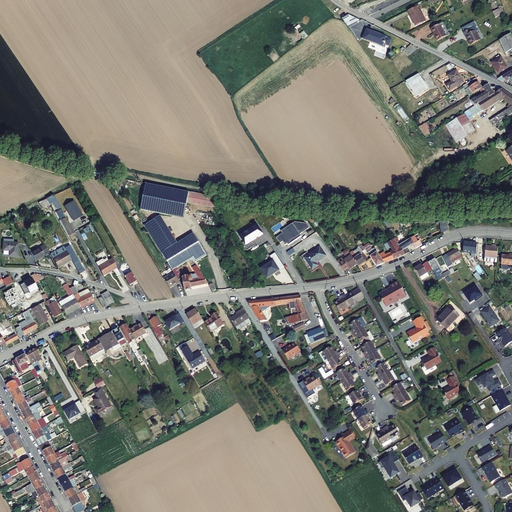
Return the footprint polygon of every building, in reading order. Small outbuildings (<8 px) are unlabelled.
[(439,0),(430,0),(408,11),(413,22),(414,21),(416,26),(426,22),(420,10),(439,0)] [(504,13),(502,7),(492,12),(495,18),(504,13)] [(342,18),(348,26),(359,20),(348,15),(342,18)] [(439,24),(431,29),(438,41),(446,37),(439,24)] [(471,44),(480,40),(476,31),(478,30),(476,26),(464,33),(466,36),(467,36),(471,44)] [(366,27),(361,34),(369,40),(368,41),(374,45),(375,44),(380,47),(382,45),(385,47),(388,42),(385,40),(386,39),(380,35),(379,36),(375,33),(375,32),(370,29),(369,29),(366,27)] [(511,36),(511,33),(500,40),(506,53),(511,50),(511,51),(511,57),(511,36)] [(491,63),(498,73),(507,67),(501,57),(491,63)] [(456,70),(453,72),(448,75),(452,82),(446,85),(450,91),(461,84),(460,81),(462,80),(456,70)] [(503,76),(497,79),(504,83),(509,80),(511,83),(511,70),(503,76)] [(406,82),(413,91),(426,84),(419,75),(406,82)] [(479,90),(482,88),(476,78),(463,86),(469,96),(479,90)] [(428,88),(426,84),(413,91),(414,92),(417,90),(420,94),(428,88)] [(471,101),(475,106),(495,93),(494,91),(489,84),(483,88),(485,92),(482,94),(471,101)] [(508,108),(511,111),(511,96),(502,89),(496,92),(497,92),(495,93),(475,106),(473,107),(478,115),(483,111),(482,110),(498,100),(500,102),(505,100),(510,104),(507,108),(508,108)] [(404,120),(409,117),(398,104),(394,107),(404,120)] [(468,110),(473,118),(478,115),(473,107),(468,110)] [(493,126),(511,113),(511,111),(508,108),(490,121),(493,126)] [(469,120),(473,118),(468,110),(468,111),(465,112),(465,113),(469,120)] [(460,142),(463,147),(467,144),(464,139),(476,131),(464,114),(445,126),(456,143),(460,142)] [(419,128),(425,137),(430,134),(427,131),(429,129),(425,123),(419,128)] [(188,192),(186,202),(215,208),(217,197),(188,192)] [(61,207),(54,195),(46,198),(50,204),(53,202),(56,207),(57,207),(58,209),(61,207)] [(50,205),(49,204),(50,204),(46,198),(39,202),(42,208),(50,205)] [(69,235),(74,233),(61,209),(56,212),(61,220),(69,235)] [(172,247),(154,218),(144,225),(161,253),(172,247)] [(69,235),(61,220),(59,221),(68,236),(69,235)] [(255,246),(252,241),(263,234),(255,222),(251,225),(253,228),(240,236),(244,243),(243,243),(247,251),(255,246)] [(172,271),(177,268),(192,259),(193,259),(188,261),(196,274),(191,275),(192,276),(183,278),(178,281),(179,283),(183,289),(184,289),(185,291),(191,290),(191,287),(208,284),(195,263),(207,255),(194,234),(172,247),(161,253),(172,271)] [(405,249),(418,242),(415,236),(399,245),(398,246),(399,246),(405,255),(407,253),(405,249)] [(394,259),(405,255),(399,246),(398,246),(396,242),(395,239),(388,243),(393,251),(391,252),(391,253),(394,259)] [(10,250),(10,255),(17,255),(18,243),(13,243),(3,242),(3,250),(10,250)] [(466,256),(476,257),(477,244),(464,242),(463,253),(466,256)] [(363,247),(365,249),(368,253),(377,267),(394,259),(391,253),(386,256),(384,252),(378,255),(374,248),(372,249),(368,244),(363,247)] [(39,248),(31,252),(35,261),(44,256),(44,255),(49,252),(45,245),(40,248),(39,248)] [(70,245),(65,248),(72,260),(79,274),(85,271),(83,268),(80,263),(73,250),(72,250),(70,245)] [(495,247),(496,245),(492,245),(492,246),(486,246),(485,257),(497,258),(498,247),(495,247)] [(59,250),(61,253),(58,255),(56,251),(50,254),(58,268),(72,260),(65,248),(64,247),(61,248),(59,250)] [(362,251),(359,247),(357,248),(358,248),(353,252),(355,255),(360,251),(363,256),(365,255),(368,253),(365,249),(362,251)] [(316,263),(326,256),(320,248),(305,258),(312,270),(318,266),(316,263)] [(446,265),(448,268),(452,265),(451,263),(450,261),(461,255),(457,249),(442,257),(446,265)] [(337,261),(344,271),(348,267),(349,269),(357,264),(350,254),(347,250),(343,252),(343,254),(345,256),(337,261)] [(357,264),(359,267),(369,260),(365,255),(363,256),(360,251),(355,255),(353,252),(353,251),(350,254),(357,264)] [(266,266),(261,269),(267,278),(272,274),(274,273),(279,270),(276,266),(281,262),(275,253),(270,256),(272,260),(265,264),(266,266)] [(501,265),(511,265),(511,256),(502,255),(502,256),(501,263),(501,265)] [(96,263),(103,276),(113,270),(117,268),(112,259),(108,261),(107,258),(103,260),(103,259),(96,263)] [(432,269),(438,281),(451,274),(449,271),(446,272),(443,274),(440,275),(440,274),(442,273),(435,259),(428,263),(432,269)] [(427,273),(432,269),(428,263),(427,262),(422,265),(422,264),(414,269),(420,278),(427,273)] [(467,266),(477,280),(481,278),(471,264),(467,266)] [(113,270),(117,277),(121,275),(117,268),(113,270)] [(183,278),(177,268),(172,271),(174,273),(178,281),(183,278)] [(31,289),(36,287),(35,285),(30,276),(28,272),(24,272),(31,289)] [(138,283),(132,273),(125,277),(131,287),(134,286),(134,285),(138,283)] [(170,288),(176,284),(176,285),(179,283),(178,281),(174,273),(171,275),(170,274),(164,278),(170,288)] [(0,284),(3,283),(5,287),(13,283),(9,276),(2,280),(0,276),(0,284)] [(406,297),(398,282),(390,286),(391,288),(389,289),(389,290),(387,291),(387,290),(379,294),(386,307),(394,302),(395,303),(398,302),(398,300),(401,298),(401,300),(406,297)] [(61,307),(66,315),(80,307),(69,288),(67,284),(63,286),(69,296),(70,296),(72,300),(61,307)] [(88,303),(94,300),(90,292),(89,293),(80,297),(78,294),(74,286),(69,288),(80,307),(84,305),(84,307),(89,304),(88,303)] [(475,286),(469,290),(470,290),(464,294),(470,303),(477,298),(478,299),(482,296),(475,286)] [(44,302),(45,302),(41,295),(36,287),(31,289),(35,295),(34,295),(35,298),(24,304),(28,310),(30,315),(32,319),(36,317),(40,325),(47,321),(38,305),(40,304),(44,302)] [(89,293),(88,289),(78,294),(80,297),(89,293)] [(350,310),(351,309),(349,306),(358,300),(362,298),(364,297),(359,289),(346,297),(345,294),(342,296),(348,307),(350,310)] [(101,295),(102,297),(107,305),(114,302),(108,291),(101,295)] [(48,305),(54,317),(62,313),(55,301),(54,301),(52,298),(48,300),(44,294),(41,295),(45,302),(44,302),(46,306),(48,305)] [(301,296),(272,299),(276,305),(289,304),(289,309),(295,308),(296,308),(299,315),(297,315),(288,317),(286,313),(284,313),(281,313),(289,325),(308,319),(302,302),(301,296)] [(348,307),(342,296),(338,298),(340,301),(334,304),(339,312),(348,307)] [(107,305),(102,297),(98,299),(103,308),(107,305)] [(272,299),(247,301),(263,328),(270,327),(270,320),(267,321),(261,311),(267,309),(267,306),(276,305),(272,299)] [(24,304),(19,306),(23,313),(24,312),(28,310),(24,304)] [(47,321),(48,320),(40,304),(38,305),(47,321)] [(489,306),(481,312),(488,322),(486,323),(489,327),(499,321),(489,306)] [(443,315),(451,308),(449,307),(442,314),(443,315)] [(437,320),(446,329),(459,316),(451,308),(443,315),(442,314),(437,320)] [(202,319),(196,309),(186,315),(192,325),(202,319)] [(230,319),(237,330),(251,322),(243,309),(236,313),(236,315),(230,319)] [(17,316),(15,312),(6,317),(8,320),(15,317),(17,316)] [(210,332),(224,324),(217,313),(211,316),(212,318),(204,323),(210,332)] [(179,314),(170,319),(165,322),(170,330),(180,325),(181,327),(186,324),(179,314)] [(18,330),(21,336),(37,328),(32,319),(30,315),(28,317),(29,319),(18,325),(21,329),(18,330)] [(159,337),(160,338),(163,337),(162,335),(163,335),(158,326),(162,324),(157,316),(151,320),(155,328),(153,329),(158,337),(159,337)] [(413,342),(420,338),(421,339),(429,334),(423,325),(424,324),(421,317),(413,322),(417,328),(413,330),(412,330),(407,333),(412,342),(413,342)] [(192,325),(194,329),(204,323),(202,319),(192,325)] [(350,331),(352,334),(363,328),(362,327),(357,319),(349,324),(353,330),(350,331)] [(133,342),(132,341),(135,339),(130,330),(126,324),(120,328),(129,344),(133,342)] [(130,330),(135,339),(146,332),(142,324),(135,328),(135,327),(130,330)] [(1,326),(0,325),(0,333),(6,345),(18,338),(13,329),(8,331),(6,328),(3,330),(1,326)] [(309,341),(321,336),(317,326),(305,332),(309,341)] [(355,338),(357,336),(360,342),(361,341),(363,345),(370,341),(374,339),(369,332),(366,334),(363,328),(352,334),(355,338)] [(508,332),(505,328),(496,334),(504,347),(511,341),(511,338),(510,336),(511,335),(508,332)] [(126,343),(118,329),(112,332),(114,335),(119,343),(121,346),(126,343)] [(105,351),(110,348),(119,343),(114,335),(108,339),(106,335),(98,340),(104,349),(105,351)] [(100,354),(99,352),(104,349),(98,340),(84,348),(92,362),(102,356),(100,354)] [(363,353),(365,356),(375,350),(370,341),(363,345),(362,346),(365,352),(363,353)] [(110,348),(113,353),(121,348),(121,346),(119,343),(110,348)] [(290,358),(300,351),(295,343),(288,347),(288,346),(285,348),(290,358)] [(180,348),(191,367),(204,359),(199,350),(191,354),(190,352),(191,352),(187,344),(181,347),(180,348)] [(80,367),(87,363),(77,346),(64,353),(69,360),(74,357),(80,367)] [(323,352),(328,360),(338,354),(336,351),(334,352),(331,347),(323,352)] [(38,348),(26,354),(35,369),(37,373),(42,370),(38,362),(38,361),(42,359),(39,354),(41,354),(38,348)] [(421,361),(427,370),(442,362),(434,348),(427,352),(430,356),(421,361)] [(141,356),(146,363),(148,362),(141,349),(138,351),(141,357),(141,356)] [(372,364),(381,359),(375,350),(365,356),(367,360),(369,358),(372,364)] [(319,354),(325,362),(328,360),(323,352),(319,354)] [(328,360),(333,369),(341,364),(338,359),(340,357),(338,354),(328,360)] [(12,361),(19,374),(23,372),(22,371),(29,367),(27,363),(29,362),(25,355),(12,361)] [(379,378),(389,372),(384,363),(376,368),(379,373),(377,374),(379,378)] [(344,368),(336,373),(342,382),(352,376),(350,372),(348,373),(344,368)] [(386,385),(397,379),(392,370),(389,372),(379,378),(381,381),(383,380),(386,385)] [(487,387),(489,391),(501,385),(498,380),(494,382),(493,380),(493,381),(491,379),(492,377),(491,376),(495,374),(493,370),(475,380),(478,385),(482,383),(484,388),(487,387)] [(15,376),(4,381),(6,385),(10,392),(18,387),(15,380),(17,379),(15,376)] [(307,380),(306,379),(298,384),(307,398),(315,393),(313,389),(320,385),(319,384),(314,376),(307,380)] [(350,388),(355,386),(352,380),(354,379),(352,376),(342,382),(347,390),(350,388)] [(448,397),(450,398),(456,394),(458,395),(461,393),(458,387),(459,386),(453,376),(447,380),(450,386),(443,390),(445,395),(446,395),(448,397)] [(101,378),(95,382),(99,389),(105,385),(101,378)] [(393,394),(395,398),(405,392),(401,384),(400,383),(392,388),(395,393),(393,394)] [(22,394),(19,387),(18,387),(10,392),(14,399),(22,394)] [(98,415),(112,407),(101,388),(94,392),(98,398),(94,400),(98,408),(95,410),(98,415)] [(349,395),(354,404),(362,399),(359,394),(361,393),(359,389),(349,395)] [(502,389),(491,395),(500,411),(510,405),(506,398),(504,393),(502,389)] [(410,401),(405,392),(395,398),(397,401),(399,400),(402,405),(403,405),(410,401)] [(14,399),(17,406),(30,399),(31,399),(29,396),(25,398),(22,394),(14,399)] [(83,407),(78,397),(73,400),(73,401),(62,408),(67,416),(83,407)] [(27,403),(31,401),(30,399),(17,406),(21,413),(30,408),(27,403)] [(38,412),(43,410),(39,403),(30,408),(21,413),(25,419),(38,412)] [(368,413),(366,410),(364,411),(361,406),(353,411),(358,419),(368,413)] [(145,410),(147,418),(154,415),(152,408),(145,410)] [(464,420),(467,426),(471,424),(471,423),(474,421),(474,422),(478,420),(471,408),(462,413),(466,419),(464,420)] [(29,426),(42,419),(38,412),(25,419),(29,426)] [(370,424),(372,423),(368,418),(370,417),(368,413),(358,419),(363,428),(370,424)] [(32,433),(45,426),(42,421),(43,420),(43,419),(42,419),(29,426),(32,433)] [(465,431),(458,419),(444,427),(451,438),(459,433),(459,434),(465,431)] [(0,424),(0,433),(12,427),(8,420),(0,424)] [(49,436),(50,435),(47,429),(50,427),(49,424),(45,426),(32,433),(36,440),(38,439),(39,440),(37,441),(39,446),(48,441),(51,440),(49,436)] [(390,439),(398,434),(399,433),(394,425),(389,429),(387,426),(384,428),(390,439)] [(0,436),(2,436),(4,440),(15,433),(12,427),(0,433),(0,436)] [(383,447),(392,442),(390,439),(384,428),(381,430),(382,433),(377,436),(383,447)] [(340,448),(346,458),(355,452),(349,442),(355,438),(354,437),(351,432),(350,431),(340,437),(341,438),(336,442),(337,444),(337,445),(338,448),(340,448)] [(447,441),(441,432),(428,440),(434,450),(447,441)] [(15,433),(4,440),(6,443),(4,445),(1,447),(3,449),(6,447),(19,440),(15,433)] [(19,440),(6,447),(8,450),(9,452),(9,451),(13,449),(15,454),(13,455),(15,459),(18,457),(15,452),(23,448),(19,440)] [(366,450),(372,459),(378,455),(369,440),(366,450)] [(50,445),(48,441),(39,446),(42,450),(50,445)] [(75,443),(72,445),(55,454),(46,458),(50,465),(68,456),(66,452),(75,447),(77,451),(79,450),(75,443)] [(46,458),(55,454),(51,446),(42,451),(46,458)] [(417,446),(403,455),(409,464),(417,458),(418,459),(423,456),(417,446)] [(477,454),(482,463),(496,455),(491,446),(483,450),(477,454)] [(18,457),(26,453),(23,448),(15,452),(18,457)] [(392,464),(399,460),(393,451),(384,456),(386,459),(379,463),(382,468),(384,467),(391,478),(399,473),(396,467),(395,468),(392,464)] [(66,459),(69,458),(68,456),(50,465),(54,472),(67,465),(65,460),(66,459)] [(12,477),(24,470),(33,465),(29,458),(17,465),(19,468),(10,473),(12,477)] [(491,482),(500,477),(492,462),(482,468),(484,471),(491,482)] [(69,471),(73,469),(71,467),(72,466),(70,463),(69,464),(67,465),(54,472),(58,479),(66,474),(65,472),(68,470),(69,471)] [(24,470),(28,477),(37,472),(33,465),(24,470)] [(450,473),(442,477),(448,487),(461,479),(455,469),(449,472),(450,473)] [(28,477),(32,484),(41,479),(37,472),(28,477)] [(75,478),(77,477),(76,474),(68,478),(66,474),(58,479),(61,486),(75,478)] [(444,488),(438,477),(427,484),(428,485),(426,486),(424,486),(421,489),(427,499),(444,488)] [(74,482),(77,481),(75,478),(61,486),(65,492),(74,488),(72,484),(74,482)] [(25,488),(29,494),(44,486),(41,479),(32,484),(25,488)] [(511,493),(511,492),(505,479),(494,485),(497,489),(502,498),(505,498),(511,493)] [(44,486),(29,494),(30,496),(32,494),(34,497),(30,499),(32,502),(37,499),(48,493),(44,486)] [(86,490),(85,488),(79,491),(77,486),(76,486),(74,488),(65,492),(69,499),(82,492),(86,490)] [(423,500),(419,493),(416,495),(415,494),(413,495),(412,493),(410,494),(406,487),(406,488),(398,493),(404,502),(407,500),(409,505),(413,503),(415,506),(421,502),(420,502),(423,500)] [(20,494),(24,492),(23,489),(15,493),(12,494),(14,498),(20,495),(20,494)] [(466,490),(454,497),(458,503),(460,502),(465,511),(468,509),(469,510),(474,507),(468,495),(469,495),(466,490)] [(73,506),(86,499),(82,492),(69,499),(73,506)] [(43,504),(52,499),(48,493),(37,499),(41,506),(42,505),(43,504)] [(19,507),(20,508),(27,505),(32,502),(30,499),(22,504),(22,505),(19,507)] [(56,506),(52,499),(43,504),(47,511),(56,506)] [(77,511),(84,508),(84,506),(86,499),(73,506),(75,511),(77,511)]
